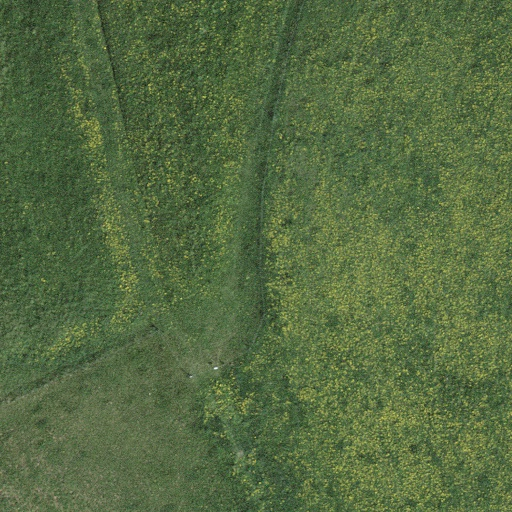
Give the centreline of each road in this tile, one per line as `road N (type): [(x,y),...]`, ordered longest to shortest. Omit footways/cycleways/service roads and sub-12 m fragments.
road 1 (track): [(89,0),(123,188),(151,269),(263,511)]
road 2 (track): [(294,0),(263,109),(233,323),(199,370)]
